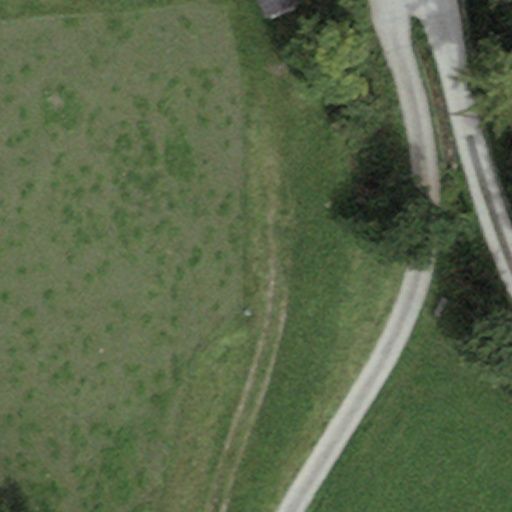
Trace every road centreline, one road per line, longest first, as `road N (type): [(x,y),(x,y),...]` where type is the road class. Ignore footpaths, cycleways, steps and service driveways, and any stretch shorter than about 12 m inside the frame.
road 1 (unclassified): [(305,511),(407,331),(437,150),(414,35),(424,0)]
road 2 (unclassified): [(511,258),(481,201),(444,0)]
